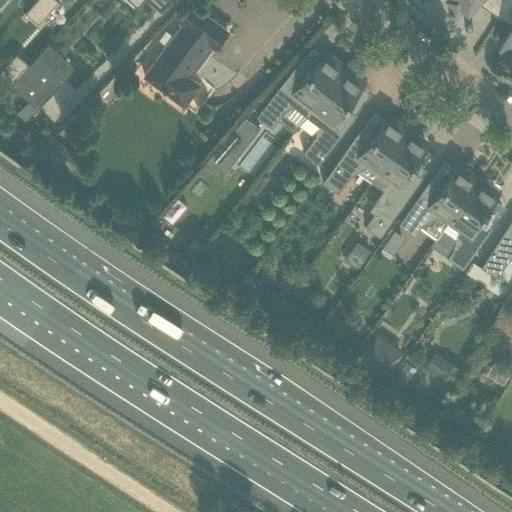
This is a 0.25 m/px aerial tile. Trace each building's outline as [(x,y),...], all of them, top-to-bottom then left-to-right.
[(34,0),(31,4),(44,16),(57,0),(34,0)] [(123,34),(135,17),(108,0),(91,0),(85,9),(123,34)] [(149,0),(160,9),(168,0),(149,0)] [(485,0),(505,12),(511,0),(454,0),(456,2),(458,1),(467,10),(476,0),(485,0)] [(511,57),(511,0),(505,12),(511,17),(511,24),(500,44),(504,47),(502,50),(511,57)] [(11,2),(0,14),(0,29),(4,34),(23,13),(11,2)] [(192,4),(178,22),(181,24),(142,75),(184,106),(201,83),(192,76),(227,29),(192,4)] [(38,27),(20,48),(32,58),(50,37),(38,27)] [(293,106),(305,115),(344,66),(330,54),(328,58),(322,53),(305,75),(294,66),(256,115),(271,127),(283,111),(293,106)] [(36,55),(10,84),(37,108),(63,80),(36,55)] [(344,66),(305,115),(318,125),(315,136),(303,152),(318,163),(356,114),(345,105),(362,84),(356,80),(359,77),(344,66)] [(245,116),(217,149),(232,161),(259,127),(245,116)] [(366,164),(376,172),(408,128),(393,117),(391,120),(385,116),(370,138),(358,130),(322,181),(338,192),(349,176),(366,164)] [(422,176),(410,167),(426,145),(420,141),(423,138),(408,128),(376,172),(371,180),(383,189),(369,209),(374,213),(365,226),(379,236),(392,218),(422,176)] [(443,206),(453,213),(478,177),(463,167),(461,170),(456,166),(440,188),(429,180),(398,223),(414,234),(425,218),(443,206)] [(478,177),(453,213),(463,221),(458,241),(447,257),(462,268),(492,225),(481,217),(496,195),(491,191),(493,188),(478,177)] [(511,256),(511,217),(481,266),(497,277),(507,260),(511,256)] [(392,227),(384,250),(395,254),(403,232),(392,227)] [(193,238),(183,251),(192,259),(202,245),(193,238)] [(358,238),(347,255),(360,263),(371,246),(358,238)] [(397,355),(372,338),(360,356),(385,373),(397,355)] [(433,351),(427,367),(454,378),(460,362),(433,351)] [(460,421),(459,423),(474,431),(475,429),(480,420),(466,412),(460,421)]
